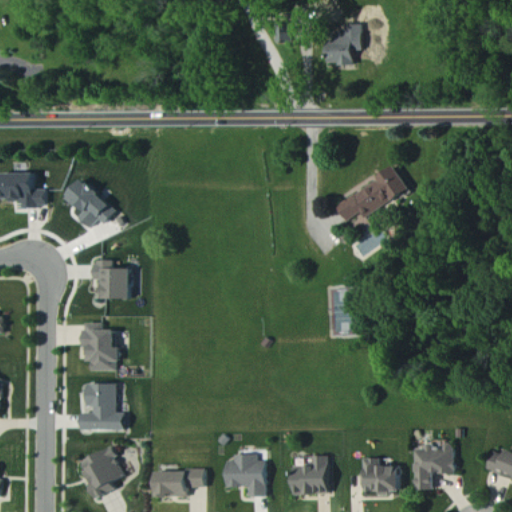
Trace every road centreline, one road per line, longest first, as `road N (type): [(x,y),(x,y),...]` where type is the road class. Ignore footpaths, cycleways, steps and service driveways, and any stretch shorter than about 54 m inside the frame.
road 1 (residential): [(511,109),(0,118)]
road 2 (residential): [(47,511),(49,298),(40,269)]
